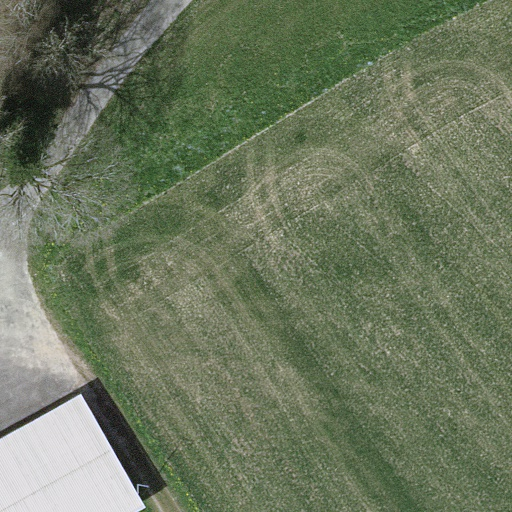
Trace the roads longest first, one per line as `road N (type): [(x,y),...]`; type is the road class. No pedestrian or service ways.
road 1 (track): [(0,232),(41,325),(164,511)]
road 2 (track): [(163,0),(112,53),(0,225)]
